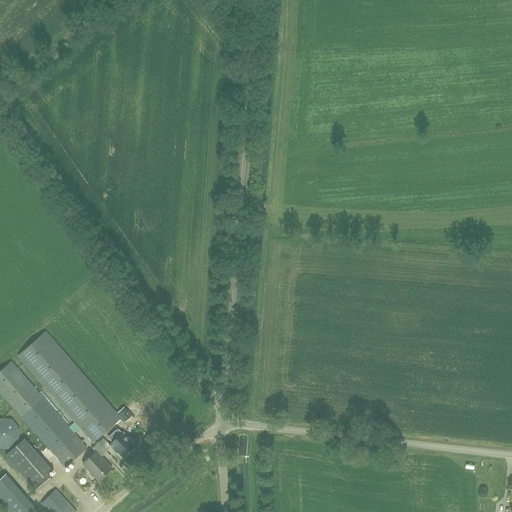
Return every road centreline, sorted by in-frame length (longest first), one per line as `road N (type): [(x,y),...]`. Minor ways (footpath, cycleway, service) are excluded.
road 1 (unclassified): [(223,408),(254,0)]
road 2 (unclassified): [(223,408),(0,96)]
road 3 (unclassified): [(511,456),(222,425)]
road 4 (unclassified): [(102,511),(222,425)]
